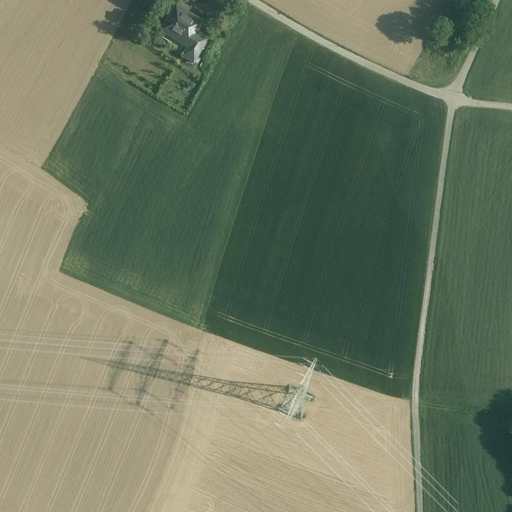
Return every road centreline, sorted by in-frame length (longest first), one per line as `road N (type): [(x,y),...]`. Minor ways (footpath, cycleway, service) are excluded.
road 1 (residential): [(454,99),(417,348),(419,511)]
road 2 (residential): [(247,0),(360,63),(454,99)]
